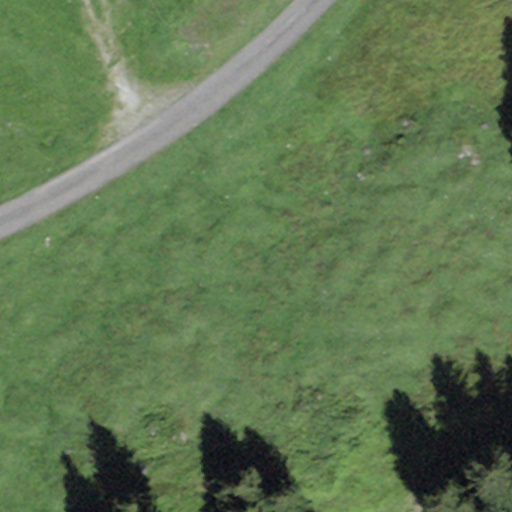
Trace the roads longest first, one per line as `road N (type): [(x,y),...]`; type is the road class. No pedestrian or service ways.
road 1 (unclassified): [(312,0),(200,103),(0,221)]
road 2 (track): [(98,0),(144,140)]
